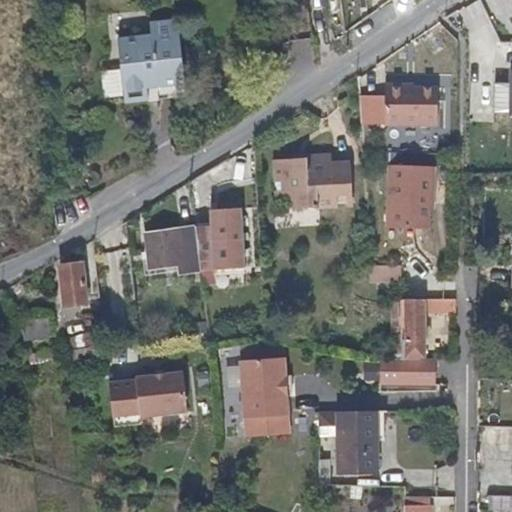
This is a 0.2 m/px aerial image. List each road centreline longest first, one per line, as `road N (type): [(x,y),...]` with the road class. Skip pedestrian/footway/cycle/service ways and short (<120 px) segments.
road 1 (residential): [(0,265),(132,201),(421,0)]
road 2 (residential): [(461,511),(462,310)]
